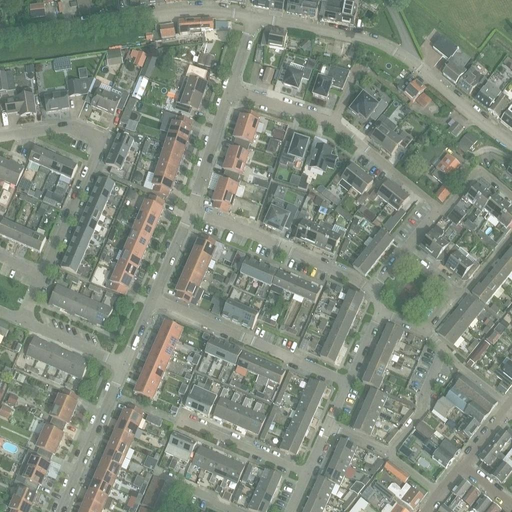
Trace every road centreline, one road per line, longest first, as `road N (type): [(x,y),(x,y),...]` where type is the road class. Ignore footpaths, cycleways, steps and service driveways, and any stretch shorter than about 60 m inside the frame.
road 1 (unclassified): [(511,145),(393,51),(252,16)]
road 2 (unclassified): [(252,16),(173,11),(0,34)]
road 3 (residential): [(346,383),(151,299)]
road 4 (residential): [(372,290),(190,214)]
road 5 (residential): [(23,319),(102,140)]
road 6 (residential): [(61,511),(124,365)]
road 7 (residential): [(307,474),(182,420)]
road 8 (residential): [(333,123),(438,209)]
road 9 (residential): [(327,427),(387,453),(439,496)]
road 10 (residential): [(190,214),(229,93)]
